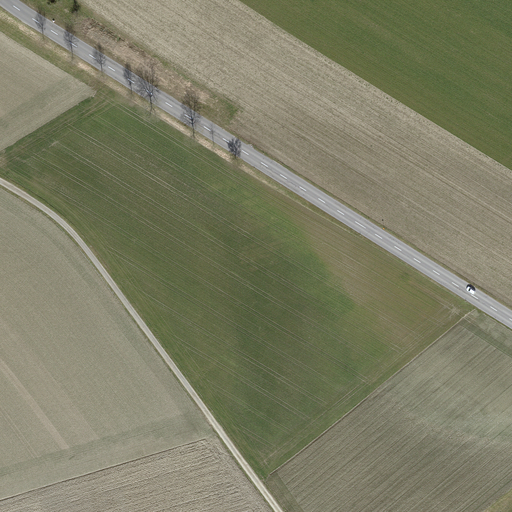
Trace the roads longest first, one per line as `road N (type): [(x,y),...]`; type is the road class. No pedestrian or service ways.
road 1 (tertiary): [(511,319),(6,0)]
road 2 (track): [(0,182),(71,231),(276,511)]
